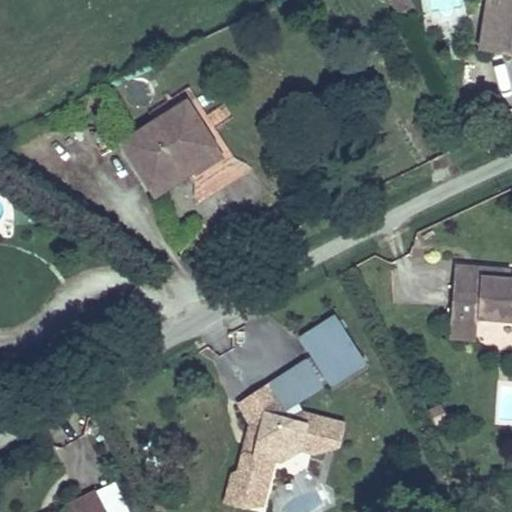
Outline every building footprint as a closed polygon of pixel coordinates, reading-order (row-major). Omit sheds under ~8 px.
[(427,1),(426,0),(400,0),(407,12),(427,1)] [(511,47),(511,0),(495,0),(490,45),(511,47)] [(495,88),(509,86),(506,60),(492,62),(495,88)] [(171,127),(203,107),(194,95),(163,114),(171,127)] [(189,155),(221,137),(203,107),(171,127),(163,114),(121,139),(155,195),(198,170),(189,155)] [(198,170),(230,151),(221,137),(189,155),(198,170)] [(511,315),(511,273),(494,271),(494,262),(453,259),(447,330),(472,332),(473,312),(511,315)] [(356,355),(332,315),(301,333),(311,349),(325,373),(356,355)] [(311,349),(301,333),(296,336),(306,352),(311,349)] [(274,402),(325,373),(311,349),(306,352),(260,378),(274,402)] [(274,402),(260,378),(243,387),(253,405),(280,413),(274,402)] [(335,444),(342,418),(298,405),(280,413),(253,405),(243,387),(224,398),(239,428),(228,462),(219,469),(210,502),(232,509),(238,494),(246,498),(260,460),(283,469),(292,446),(301,448),(323,437),(335,444)] [(309,453),(335,444),(323,437),(301,448),(309,453)] [(105,511),(95,492),(71,503),(75,511),(105,511)]
